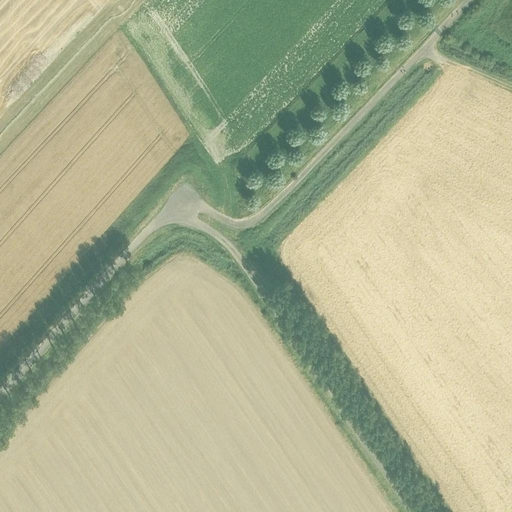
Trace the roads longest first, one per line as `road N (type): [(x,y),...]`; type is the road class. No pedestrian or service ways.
road 1 (track): [(411,511),(237,256),(210,230),(177,217),(203,208),(245,224)]
road 2 (track): [(245,224),(469,0)]
road 3 (unclassified): [(0,395),(147,232),(177,217)]
road 4 (track): [(0,134),(126,0)]
